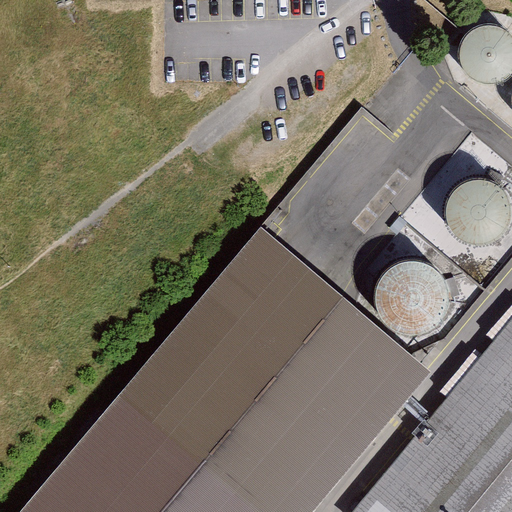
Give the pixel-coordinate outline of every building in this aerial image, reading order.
[(470,73),(480,81),(489,84),(502,83),(510,78),(511,76),(511,36),(510,33),(501,29),(491,28),(482,30),(474,35),(467,45),(465,54),(466,64),(470,73)] [(478,249),(492,250),(503,246),(511,239),(511,194),(506,189),(493,184),(481,184),(466,191),(458,200),(454,211),(454,218),(456,229),(462,239),(467,243),(478,249)] [(257,228),(15,511),(298,511),(422,366),(257,228)] [(400,332),(412,337),(425,337),(437,332),(446,326),(453,315),(456,303),(455,294),(451,282),(442,272),(431,266),(419,263),(404,266),(393,274),(386,283),(382,295),(384,312),(390,324),(400,332)] [(511,511),(511,344),(377,511),(511,511)]
